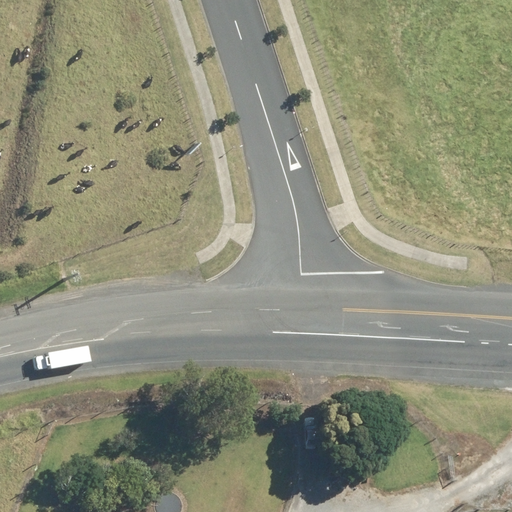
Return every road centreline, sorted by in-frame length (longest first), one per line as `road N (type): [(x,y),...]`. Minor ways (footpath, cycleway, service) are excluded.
road 1 (unclassified): [(305,321),(288,180),(230,0)]
road 2 (tertiary): [(0,349),(111,328),(305,321)]
road 3 (tertiary): [(305,321),(511,333)]
